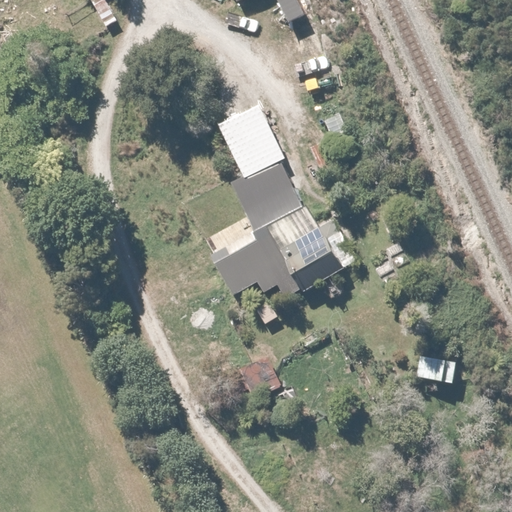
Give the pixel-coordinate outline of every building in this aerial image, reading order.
[(262,14),(246,25),(295,90),(311,78),(262,14)] [(245,105),(234,79),(214,87),(225,113),(245,105)] [(292,156),(264,107),(227,128),(255,177),(292,156)] [(248,177),(234,185),(262,234),(310,208),(286,165),(252,184),(248,177)] [(235,244),(216,254),(238,295),(275,274),(288,298),(307,287),(311,294),(356,269),(322,209),(241,255),(235,244)] [(271,351),(242,364),(258,398),(287,385),(271,351)] [(426,353),(422,377),(459,384),(464,359),(426,353)]
